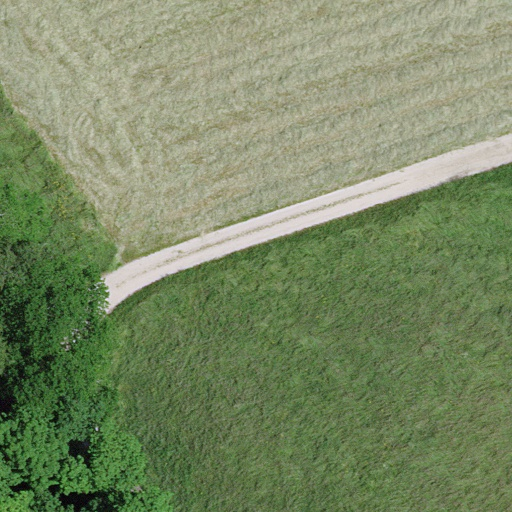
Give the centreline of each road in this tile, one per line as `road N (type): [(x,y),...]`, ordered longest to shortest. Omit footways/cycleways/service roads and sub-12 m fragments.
road 1 (track): [(35,361),(79,312),(138,273),(511,149)]
road 2 (track): [(0,311),(136,511)]
